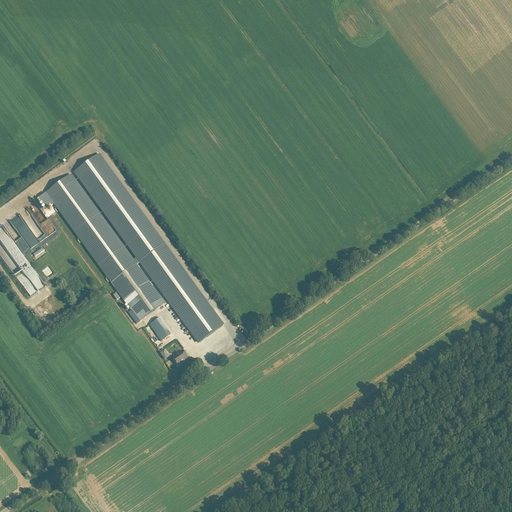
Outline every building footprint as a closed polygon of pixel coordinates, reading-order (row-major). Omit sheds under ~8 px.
[(100,154),(74,173),(136,258),(134,260),(72,175),(46,194),(111,283),(137,264),(139,263),(165,244),(100,154)] [(48,236),(56,231),(36,201),(28,207),(44,231),(36,236),(40,242),(48,237),(48,236)] [(38,242),(26,226),(18,232),(9,220),(2,225),(13,239),(20,234),(30,248),(38,242)] [(165,244),(139,263),(198,344),(224,325),(165,244)] [(33,254),(36,258),(45,251),(43,248),(33,254)] [(165,303),(137,264),(111,283),(131,311),(129,313),(137,324),(165,303)] [(31,296),(45,284),(34,271),(28,276),(31,280),(29,281),(31,283),(29,285),(28,284),(26,285),(25,284),(28,282),(27,281),(24,283),(22,280),(20,282),(31,296)] [(150,325),(161,341),(170,335),(159,318),(150,325)] [(164,350),(160,353),(165,360),(169,357),(164,350)] [(173,358),(178,365),(182,362),(182,361),(187,358),(188,359),(189,359),(183,351),(173,358)]
